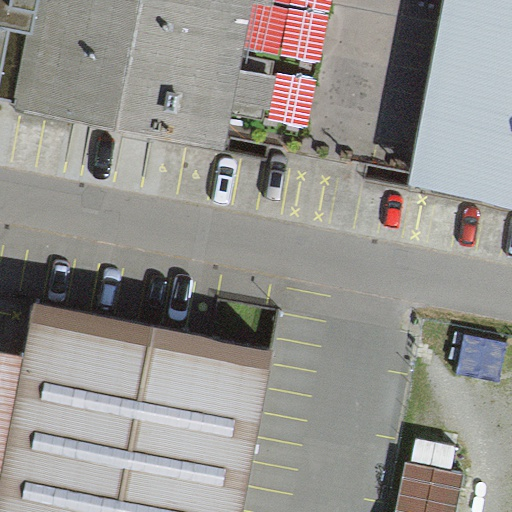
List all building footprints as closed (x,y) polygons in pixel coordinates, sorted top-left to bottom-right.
[(268,120),(276,75),(240,69),(253,1),(273,5),(274,0),(0,0),(0,106),(10,108),(223,149),(230,112),(268,120)] [(511,0),(444,0),(411,178),(511,198),(511,0)] [(0,511),(241,511),(271,354),(33,309),(25,353),(0,483),(0,511)] [(457,375),(498,383),(506,344),(465,336),(457,375)] [(0,483),(25,353),(0,348),(0,483)] [(455,511),(463,474),(404,463),(394,511),(455,511)]
